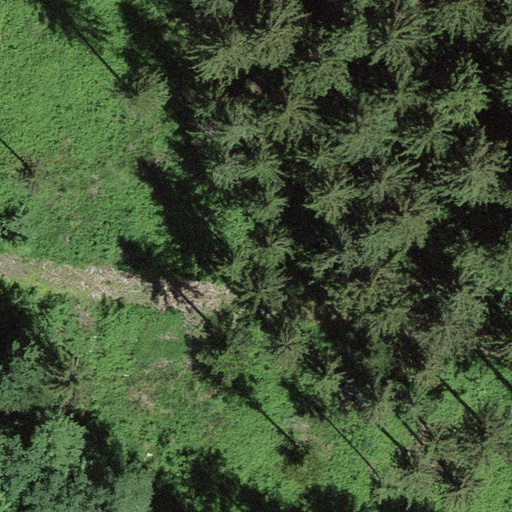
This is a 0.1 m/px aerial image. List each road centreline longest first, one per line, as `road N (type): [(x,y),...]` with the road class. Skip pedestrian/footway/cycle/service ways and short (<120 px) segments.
road 1 (motorway): [(511,10),(204,511)]
road 2 (track): [(511,353),(0,266)]
